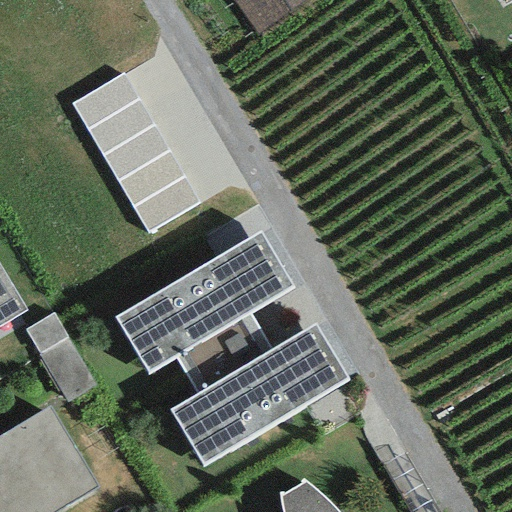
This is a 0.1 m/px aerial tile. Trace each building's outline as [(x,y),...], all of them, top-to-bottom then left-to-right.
[(230,0),(258,39),(313,0),(230,0)] [(511,0),(498,0),(503,8),(511,2),(511,0)] [(144,82),(86,105),(143,247),(201,224),(144,82)] [(252,318),(292,294),(260,239),(115,327),(148,381),(177,363),(199,401),(275,357),(252,318)] [(0,336),(26,321),(0,277),(0,336)] [(94,388),(53,316),(24,332),(65,404),(94,388)] [(171,418),(204,473),(350,386),(318,331),(275,357),(199,401),(171,418)] [(48,415),(0,444),(0,511),(67,511),(96,495),(48,415)] [(330,511),(325,507),(318,500),(310,494),(304,489),(280,503),(281,511),(330,511)]
